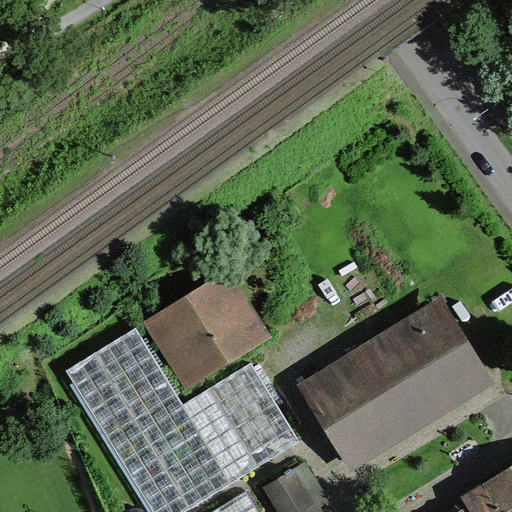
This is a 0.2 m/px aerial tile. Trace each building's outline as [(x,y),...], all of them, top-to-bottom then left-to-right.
[(202,376),(243,349),(252,344),(213,281),(161,313),(202,376)] [(445,316),(311,399),(346,456),(480,374),(445,316)] [(66,373),(151,511),(187,511),(291,448),(299,443),(296,438),(251,365),(183,407),(136,330),(66,373)] [(313,511),(324,504),(302,468),(292,474),(290,471),(285,474),(287,477),(267,489),(280,511),(313,511)] [(490,483),(494,490),(470,505),(459,511),(511,511),(511,469),(490,483)] [(257,511),(245,493),(214,511),(257,511)]
